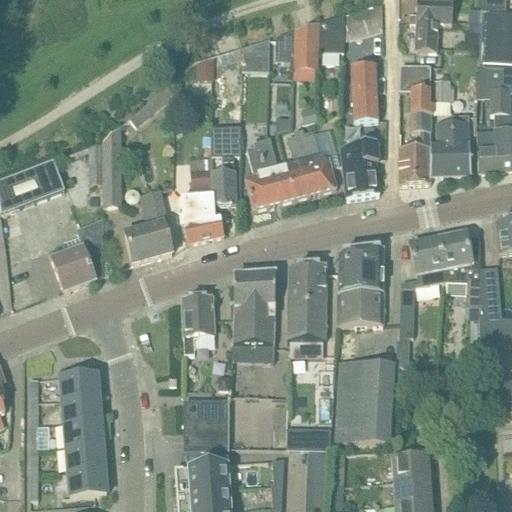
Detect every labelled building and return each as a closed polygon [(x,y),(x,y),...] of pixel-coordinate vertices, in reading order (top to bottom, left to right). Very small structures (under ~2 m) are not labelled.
[(511,0),(483,0),(482,18),(480,37),(479,51),(477,93),(489,93),(509,93),(511,93),(511,0)] [(438,29),(447,29),(452,29),(453,5),(447,5),(442,5),(416,4),(414,55),(437,56),(438,29)] [(380,7),(355,15),(362,41),(382,35),(382,10),(382,7),(382,6),(380,7)] [(469,16),(469,24),(471,24),(470,36),(480,37),(481,17),(471,16),(469,16)] [(342,57),(343,19),(322,25),(321,56),(342,57)] [(292,65),(292,71),(316,72),(318,26),(293,33),(293,34),(292,65)] [(275,40),(275,65),(292,65),(293,34),(275,40)] [(468,36),(467,50),(479,51),(480,37),(470,36),(468,36)] [(243,51),(243,63),(269,64),(270,42),(247,49),(243,51)] [(211,62),(199,66),(199,84),(211,84),(211,62)] [(350,70),(351,90),(353,127),(378,126),(375,69),(350,70)] [(399,151),(399,189),(430,188),(430,182),(430,149),(430,120),(433,120),(433,110),(429,110),(429,70),(420,70),(400,70),(399,95),(412,96),(411,134),(414,134),(414,138),(420,138),(420,151),(399,151)] [(453,107),(454,92),(450,92),(450,84),(433,84),(432,106),(449,106),(453,107)] [(166,90),(129,123),(136,132),(174,98),(166,90)] [(509,93),(489,93),(490,119),(504,119),(504,136),(476,137),(476,157),(478,177),(511,173),(511,118),(509,118),(509,93)] [(313,112),(299,115),(302,127),(316,123),(313,112)] [(430,149),(430,182),(470,180),(469,160),(468,120),(449,120),(449,127),(437,128),(438,149),(430,149)] [(222,176),(211,176),(211,191),(212,200),(214,212),(236,211),(235,191),(234,176),(237,176),(236,159),(241,159),(239,130),(223,131),(212,131),(212,160),(221,160),(222,176)] [(102,146),(103,212),(120,208),(119,132),(102,146)] [(298,135),(315,199),(335,193),(326,159),(318,161),(311,136),(303,138),(302,134),(298,135)] [(315,199),(298,135),(293,136),(295,140),(287,142),(293,168),(285,170),(294,204),(315,199)] [(261,144),(257,145),(274,209),(294,204),(285,170),(277,172),(270,146),(262,149),(261,144)] [(274,209),(257,145),(253,147),(254,151),(246,153),(253,179),(244,181),(253,215),(274,209)] [(340,150),(346,204),(379,199),(375,166),(378,166),(376,145),(340,150)] [(101,147),(89,151),(89,188),(102,188),(102,147),(102,146),(101,147)] [(64,196),(53,166),(53,165),(0,185),(0,209),(2,219),(64,196)] [(210,174),(191,175),(191,177),(191,192),(211,191),(211,176),(210,174)] [(211,191),(191,192),(192,201),(212,200),(211,191)] [(124,238),(127,250),(133,269),(171,258),(163,229),(167,228),(158,196),(143,201),(152,230),(124,238)] [(214,212),(212,200),(192,201),(182,201),(183,227),(183,230),(187,248),(223,241),(219,222),(214,223),(214,212)] [(65,252),(49,258),(57,279),(63,295),(64,298),(95,286),(95,285),(102,282),(102,280),(103,250),(103,221),(75,232),(78,241),(63,247),(64,249),(65,252)] [(511,221),(495,224),(499,258),(511,256),(511,221)] [(479,307),(480,287),(480,283),(480,273),(480,265),(479,265),(470,265),(465,238),(438,243),(444,274),(445,286),(466,287),(465,310),(470,311),(479,311),(479,307)] [(444,274),(438,243),(410,249),(416,279),(444,274)] [(383,252),(338,258),(338,329),(383,329),(383,252)] [(326,268),(289,270),(288,345),(325,346),(326,268)] [(479,307),(479,311),(480,311),(479,324),(493,325),(499,325),(496,294),(494,272),(480,273),(480,283),(480,287),(479,307)] [(231,397),(231,407),(228,445),(265,447),(266,421),(271,421),(275,310),(275,278),(234,280),(236,311),(234,311),(231,397)] [(413,342),(414,296),(400,296),(400,342),(413,342)] [(182,301),(182,304),(184,360),(194,359),(193,340),(214,339),(212,300),(182,301)] [(465,310),(464,324),(466,324),(479,324),(480,311),(479,311),(470,311),(465,310)] [(479,324),(479,349),(493,349),(493,325),(479,324)] [(493,325),(493,349),(505,349),(506,325),(499,325),(493,325)] [(413,349),(413,344),(399,344),(399,348),(397,347),(396,372),(409,373),(410,349),(413,349)] [(393,387),(393,380),(392,380),(393,368),(339,365),(334,446),(389,449),(393,387)] [(62,405),(98,402),(96,378),(60,381),(62,405)] [(437,378),(393,380),(393,387),(436,385),(437,378)] [(223,381),(219,385),(219,395),(229,395),(229,381),(223,381)] [(480,384),(478,414),(492,414),(494,383),(480,382),(480,384)] [(30,408),(38,408),(38,384),(30,383),(30,408)] [(494,383),(492,414),(505,415),(506,383),(494,383)] [(231,407),(231,397),(222,397),(222,408),(184,407),(184,406),(182,456),(227,457),(229,407),(231,407)] [(100,426),(98,402),(62,405),(64,429),(100,426)] [(38,432),(38,408),(30,408),(30,433),(38,432)] [(102,450),(100,426),(64,429),(66,453),(102,450)] [(38,456),(38,432),(30,433),(30,456),(38,456)] [(287,433),(286,454),(330,454),(330,434),(287,433)] [(104,475),(102,450),(66,453),(68,478),(104,475)] [(38,456),(30,456),(30,480),(38,480),(38,456)] [(346,459),(336,458),(335,490),(345,491),(346,459)] [(393,487),(429,484),(428,459),(391,462),(393,487)] [(198,465),(199,470),(174,472),(177,511),(231,511),(228,463),(198,465)] [(283,465),(271,465),(272,477),(283,477),(283,465)] [(106,499),(104,475),(68,478),(70,502),(106,499)] [(283,477),(272,477),(273,489),(282,489),(283,477)] [(38,480),(30,480),(30,504),(38,504),(38,480)] [(429,484),(393,487),(394,510),(431,508),(429,484)] [(270,490),(271,501),(282,500),(282,489),(273,489),(270,490)] [(342,511),(343,491),(336,490),(334,511),(342,511)] [(281,511),(282,500),(271,501),(271,511),(281,511)]
